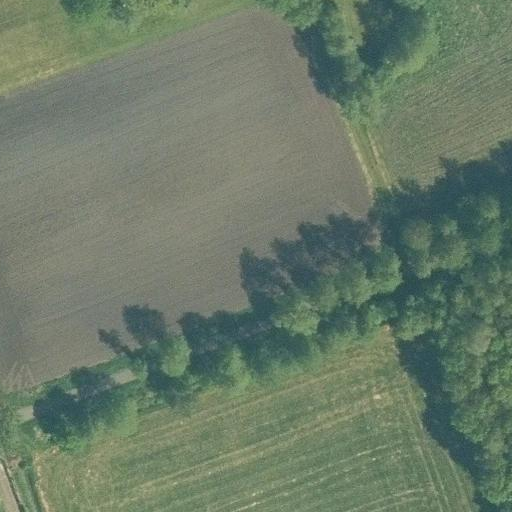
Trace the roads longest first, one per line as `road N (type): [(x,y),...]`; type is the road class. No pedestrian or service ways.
road 1 (unclassified): [(0,422),(511,230)]
road 2 (track): [(403,272),(315,0)]
